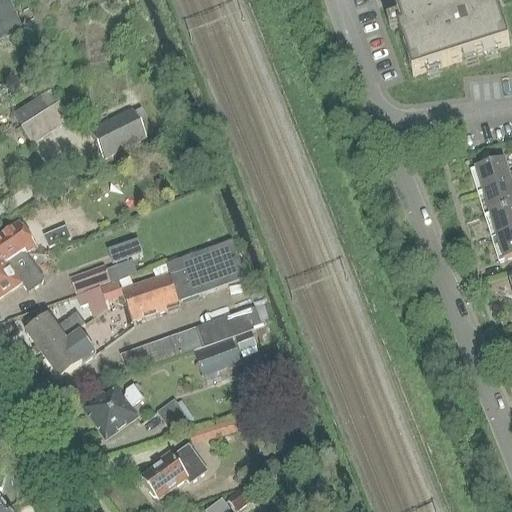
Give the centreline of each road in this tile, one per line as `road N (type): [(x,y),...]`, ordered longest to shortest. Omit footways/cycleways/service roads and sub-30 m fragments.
road 1 (residential): [(511,452),(380,125)]
road 2 (residential): [(380,125),(334,0)]
road 3 (residential): [(511,109),(380,125)]
road 4 (residential): [(76,511),(0,407)]
